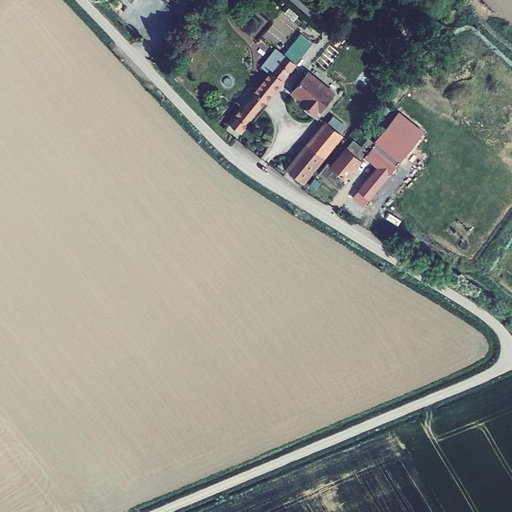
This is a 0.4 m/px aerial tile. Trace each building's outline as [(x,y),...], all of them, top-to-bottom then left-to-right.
[(301,32),(284,53),(285,54),(296,63),(313,42),(301,32)] [(260,66),(268,72),(269,70),(271,72),(285,54),(284,53),(276,47),(260,66)] [(268,72),(227,121),(242,133),(246,128),(245,126),(264,102),(266,103),(297,64),(296,63),(285,54),(271,72),(269,70),(268,72)] [(335,92),(309,70),(290,92),(297,98),(296,100),(318,118),(321,114),(319,112),(335,92)] [(392,107),(385,101),(378,108),(386,115),(392,107)] [(424,132),(399,112),(374,142),(372,144),(374,145),(397,163),(424,132)] [(333,115),(328,122),(342,133),(347,126),(333,115)] [(373,122),(367,117),(357,129),(364,134),(373,122)] [(285,168),(304,183),(344,135),(342,133),(328,122),(325,120),(285,168)] [(372,144),(374,142),(368,137),(361,145),(353,139),(347,147),(362,160),(365,155),(365,156),(374,145),(372,144)] [(364,204),(397,163),(374,145),(365,156),(376,167),(359,190),(360,191),(355,198),(364,204)] [(362,160),(347,147),(345,146),(331,164),(330,165),(346,179),(362,160)] [(330,165),(331,164),(327,161),(319,173),(337,189),(346,179),(330,165)] [(320,182),(314,178),(310,185),(316,189),(320,182)]
